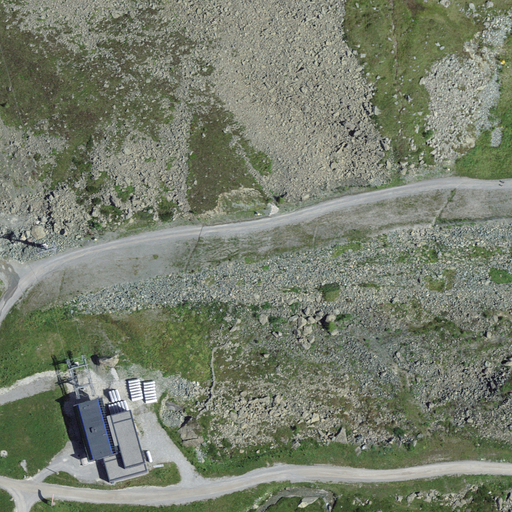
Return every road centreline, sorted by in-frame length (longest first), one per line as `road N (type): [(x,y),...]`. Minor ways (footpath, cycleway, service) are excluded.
road 1 (track): [(0,313),(30,277),(111,247),(511,187)]
road 2 (track): [(511,466),(322,469),(185,496),(23,490)]
